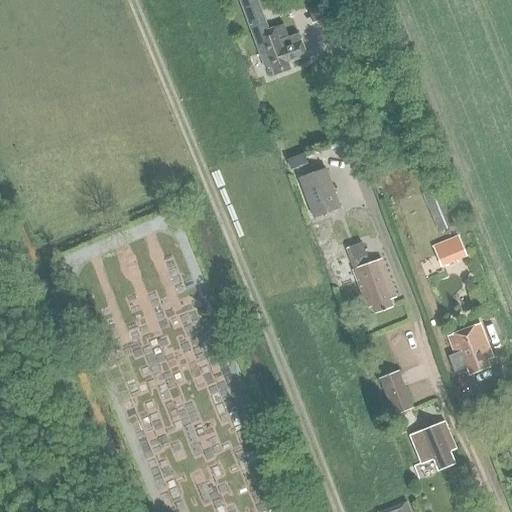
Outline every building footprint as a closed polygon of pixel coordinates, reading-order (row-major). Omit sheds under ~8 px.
[(257,0),(236,0),(257,55),(264,71),(270,69),(273,76),(290,70),(287,62),(306,55),(298,36),(288,40),(283,26),(269,31),(262,12),(257,0)] [(347,0),(332,0),(308,10),(314,24),(323,20),(329,36),(358,25),(347,0)] [(304,154),(288,161),(293,171),(309,164),(304,154)] [(298,179),(314,219),(341,209),(326,168),(298,179)] [(422,194),(439,233),(455,226),(439,187),(422,194)] [(467,257),(458,237),(433,248),(442,268),(467,257)] [(395,300),(380,262),(369,266),(361,245),(346,251),(353,273),(351,273),(366,311),(373,309),(376,316),(391,310),(388,303),(395,300)] [(453,374),(456,373),(465,369),(468,377),(487,369),(484,362),(491,359),(476,326),(447,339),(454,356),(450,358),(447,359),(453,374)] [(392,417),(413,409),(399,371),(378,379),(392,417)] [(454,451),(443,423),(409,437),(420,465),(433,459),(437,471),(452,465),(448,453),(454,451)] [(409,511),(406,502),(379,511),(409,511)]
